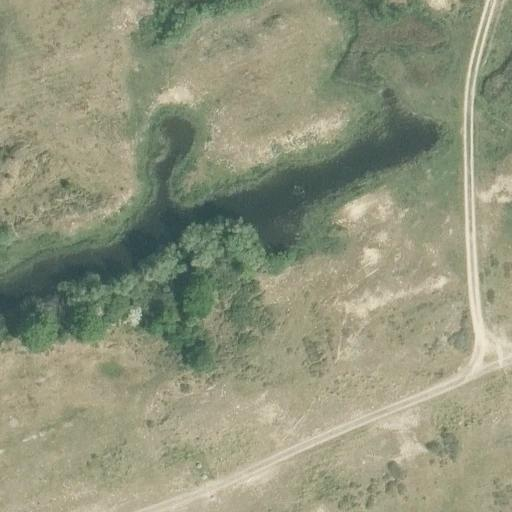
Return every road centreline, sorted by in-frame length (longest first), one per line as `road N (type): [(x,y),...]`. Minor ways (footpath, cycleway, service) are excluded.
road 1 (track): [(146,511),(511,358)]
road 2 (track): [(480,371),(470,82),(492,0)]
